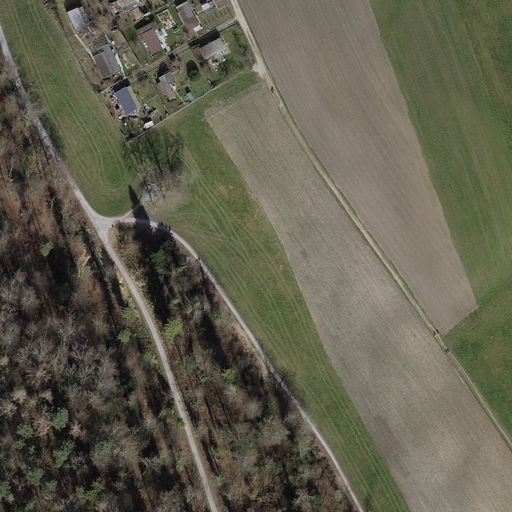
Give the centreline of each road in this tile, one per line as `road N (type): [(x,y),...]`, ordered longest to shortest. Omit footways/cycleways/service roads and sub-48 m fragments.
road 1 (track): [(217,511),(159,344),(101,223),(39,128),(0,29)]
road 2 (track): [(260,63),(291,125),(511,449)]
road 3 (track): [(101,223),(138,220),(177,235),(330,452),(361,511)]
